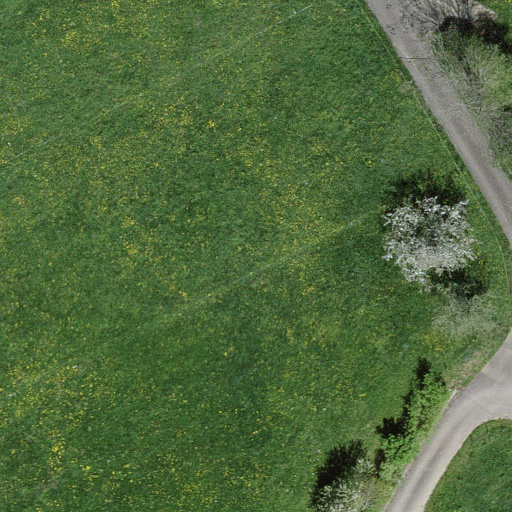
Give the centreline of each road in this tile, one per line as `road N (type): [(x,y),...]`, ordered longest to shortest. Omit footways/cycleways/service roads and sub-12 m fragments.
road 1 (track): [(381,0),(511,224)]
road 2 (track): [(511,374),(465,418),(399,511)]
